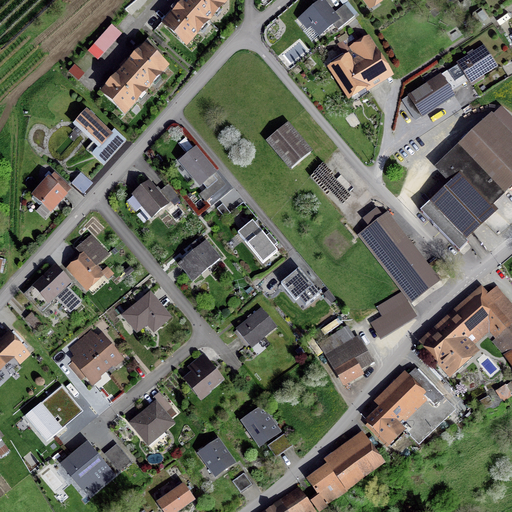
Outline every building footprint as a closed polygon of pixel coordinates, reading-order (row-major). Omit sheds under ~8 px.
[(225,0),(182,0),(162,22),(186,44),(204,24),(206,26),(210,22),(207,20),(225,0)] [(319,35),(338,20),(343,26),(354,17),(345,5),(333,14),(322,1),(304,16),(319,35)] [(477,12),(483,20),(487,17),(482,9),(477,12)] [(354,35),(338,45),(340,48),(343,46),(350,57),(333,69),(350,95),(388,71),(368,39),(360,44),(354,35)] [(100,90),(125,112),(143,92),(145,94),(148,91),(146,89),(165,67),(141,45),(126,62),(125,62),(100,90)] [(496,66),(484,47),(451,69),(456,78),(464,73),(469,81),(480,73),(482,76),(496,66)] [(409,96),(422,117),(454,96),(441,76),(409,96)] [(77,125),(94,141),(86,150),(93,156),(112,134),(88,113),(77,125)] [(435,199),(430,203),(429,203),(420,211),(459,252),(468,243),(465,240),(495,211),(489,205),(503,191),(504,192),(511,184),(511,149),(486,122),(438,168),(444,175),(438,180),(441,182),(429,193),(435,199)] [(311,153),(287,124),(267,140),(292,169),(311,153)] [(195,151),(181,162),(201,185),(203,183),(206,187),(215,179),(212,176),(214,174),(213,173),(215,172),(209,165),(208,166),(195,151)] [(49,180),(32,199),(39,205),(42,204),(50,212),(66,195),(49,180)] [(142,206),(152,218),(168,204),(159,193),(161,191),(158,188),(155,189),(150,183),(129,200),(129,203),(135,210),(138,210),(142,206)] [(199,193),(206,201),(213,195),(206,187),(199,193)] [(177,204),(171,208),(179,218),(185,214),(177,204)] [(217,209),(225,218),(230,214),(223,204),(217,209)] [(383,217),(360,236),(409,299),(436,278),(405,238),(401,241),(383,217)] [(253,222),(238,234),(263,263),(277,251),(253,222)] [(86,288),(101,274),(95,267),(107,256),(90,238),(78,249),(85,256),(70,270),(86,288)] [(179,264),(191,279),(210,263),(212,266),(220,259),(205,242),(179,264)] [(62,274),(57,268),(36,288),(34,286),(26,294),(43,311),(51,304),(49,301),(68,283),(60,276),(62,274)] [(305,306),(320,294),(299,269),(281,284),(296,301),(299,298),(305,306)] [(493,327),(498,333),(509,325),(511,321),(511,306),(496,288),(486,297),(480,290),(468,300),(472,304),(427,345),(453,375),(468,361),(466,359),(475,351),(465,339),(473,332),(479,339),(493,327)] [(378,308),(391,330),(415,316),(402,294),(378,308)] [(169,318),(150,295),(124,316),(137,331),(153,318),(159,326),(169,318)] [(236,330),(249,345),(262,335),(264,337),(276,327),(262,309),(236,330)] [(511,328),(509,325),(498,333),(500,335),(494,341),(507,356),(511,364),(511,328)] [(0,343),(0,382),(2,380),(0,377),(0,368),(13,354),(21,361),(28,353),(10,334),(1,344),(0,343)] [(90,381),(105,370),(119,357),(111,347),(102,337),(73,361),(83,372),(90,381)] [(361,373),(356,366),(367,359),(358,343),(329,360),(343,384),(361,373)] [(206,392),(221,380),(202,357),(190,367),(195,373),(186,380),(198,394),(204,389),(206,392)] [(382,410),(368,424),(388,444),(402,429),(405,432),(414,423),(426,436),(434,428),(432,426),(444,415),(436,406),(443,400),(416,372),(380,407),(382,410)] [(497,392),(501,398),(511,390),(511,385),(510,383),(497,392)] [(62,386),(25,417),(47,442),(83,412),(62,386)] [(488,397),(480,401),(485,409),(493,405),(488,397)] [(132,424),(147,441),(154,435),(156,437),(172,423),(156,404),(132,424)] [(171,408),(168,404),(162,409),(166,413),(171,408)] [(262,409),(246,420),(263,444),(279,433),(262,409)] [(291,448),(282,435),(268,445),(276,458),(291,448)] [(367,440),(309,482),(319,495),(311,501),(318,511),(384,463),(367,440)] [(200,454),(216,475),(233,463),(218,441),(200,454)] [(113,476),(87,445),(63,465),(73,477),(78,473),(94,492),(113,476)] [(130,461),(126,457),(115,466),(119,471),(130,461)] [(240,493),(252,485),(244,473),(232,481),(240,493)] [(158,503),(164,511),(176,511),(193,500),(183,486),(158,503)] [(270,511),(314,511),(301,492),(270,511)]
